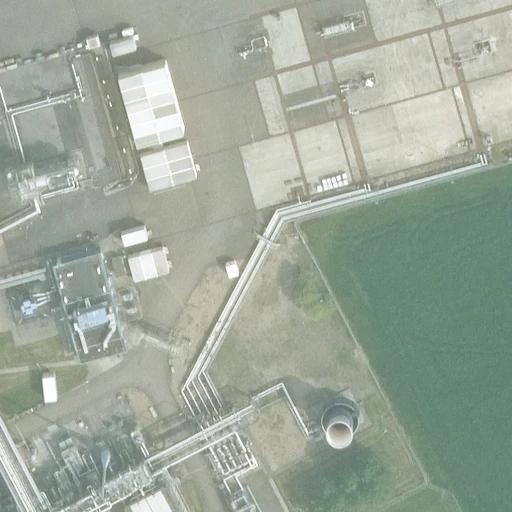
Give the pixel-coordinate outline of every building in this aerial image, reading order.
[(100,248),(52,261),(79,359),(127,346),(100,248)] [(153,255),(129,261),(136,284),(159,278),(153,255)] [(122,256),(112,258),(116,274),(126,272),(122,256)] [(127,492),(126,497),(133,511),(186,511),(166,472),(127,492)] [(255,511),(244,492),(232,498),(238,511),(255,511)]
